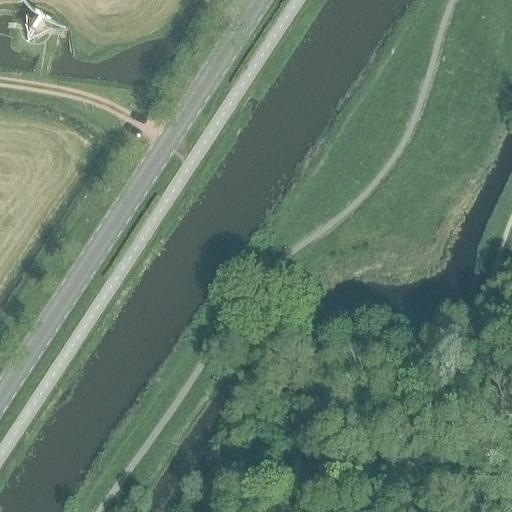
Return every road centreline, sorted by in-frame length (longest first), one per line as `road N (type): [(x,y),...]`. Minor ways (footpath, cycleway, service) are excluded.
road 1 (secondary): [(0,393),(250,0)]
road 2 (track): [(154,150),(125,117),(0,81)]
